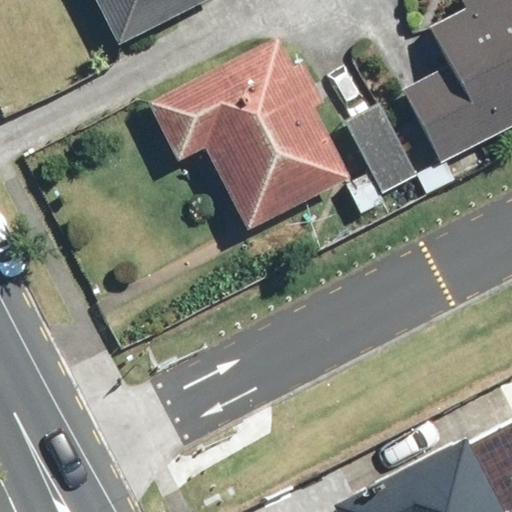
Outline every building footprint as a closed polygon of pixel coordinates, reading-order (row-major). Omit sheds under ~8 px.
[(103,0),(127,45),(217,0),(103,0)] [(454,60),(408,86),(447,162),(511,128),(511,0),(465,0),(469,8),(436,24),(454,60)] [(281,30),(153,105),(183,160),(212,144),(257,226),(357,171),(281,30)] [(423,174),(387,101),(354,118),(390,190),(423,174)] [(507,511),(471,440),(339,505),(342,511),(507,511)]
